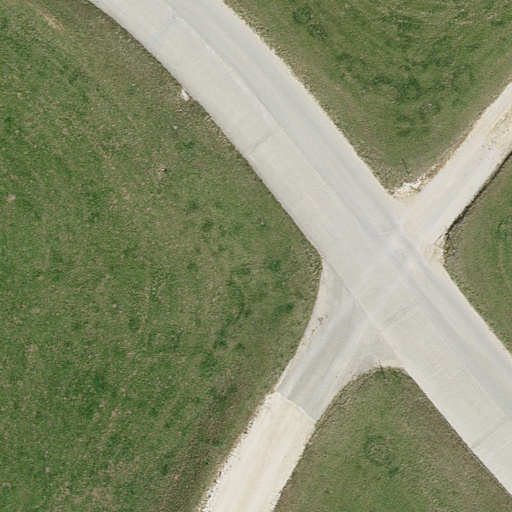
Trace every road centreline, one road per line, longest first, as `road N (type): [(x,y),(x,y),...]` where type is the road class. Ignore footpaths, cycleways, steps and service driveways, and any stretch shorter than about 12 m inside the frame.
road 1 (track): [(231,511),(379,266)]
road 2 (track): [(511,109),(379,266)]
